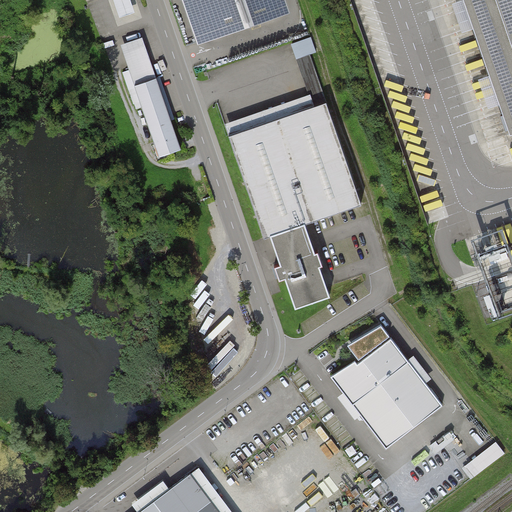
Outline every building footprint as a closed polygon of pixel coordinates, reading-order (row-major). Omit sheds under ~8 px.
[(130,0),(114,0),(120,15),(134,10),(130,0)] [(184,0),(198,40),(203,39),(214,35),(290,9),(287,0),(184,0)] [(511,0),(464,0),(510,132),(511,131),(511,0)] [(141,33),(120,40),(122,44),(124,52),(160,155),(181,148),(146,45),(143,37),(141,33)] [(314,103),(327,99),(311,53),(317,51),(312,36),(293,42),(310,92),(314,103)] [(285,279),(295,308),(331,296),(328,286),(321,265),(324,264),(319,250),(316,251),(306,221),(362,202),(327,99),(314,103),(310,92),(225,121),(229,132),(264,238),(271,236),(280,264),(275,265),(278,273),(280,281),(285,279)] [(393,334),(336,376),(388,447),(445,406),(393,334)] [(475,476),(505,452),(496,441),(466,466),(475,476)] [(138,511),(225,511),(194,470),(170,489),(138,511)] [(135,507),(138,511),(170,489),(166,484),(163,480),(132,503),(135,507)]
